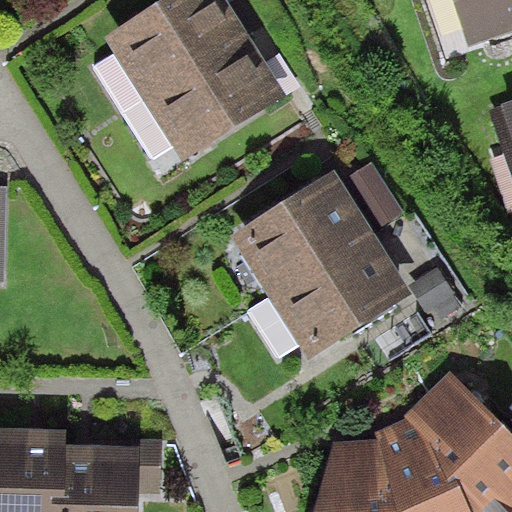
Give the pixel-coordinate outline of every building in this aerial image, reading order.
[(212,0),(183,0),(119,40),(187,149),(272,97),(250,60),(225,21),(212,0)] [(511,0),(445,0),(462,57),(511,42),(511,0)] [(511,116),(497,121),(511,178),(511,116)] [(397,296),(386,278),(346,212),(330,187),(246,239),(314,348),(397,296)] [(374,461),(338,457),(322,511),(506,511),(511,507),(511,444),(467,397),(450,406),(426,418),(433,440),(411,442),(388,444),(386,463),(374,461)] [(0,511),(132,511),(133,458),(89,458),(61,457),(61,434),(40,434),(0,433),(0,511)]
